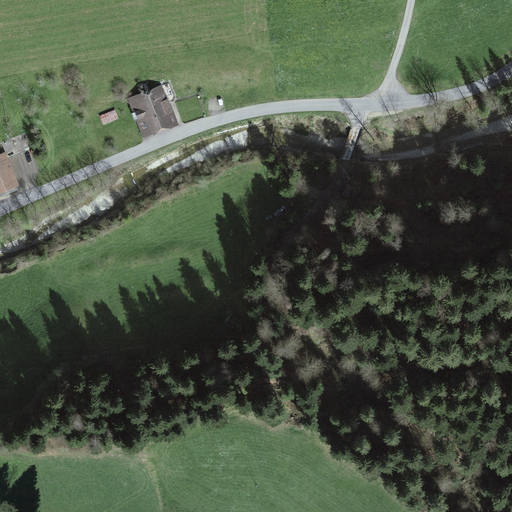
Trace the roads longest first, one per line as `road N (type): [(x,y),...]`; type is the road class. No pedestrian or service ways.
road 1 (unclassified): [(0,209),(225,118),(285,106),(438,98),(511,68)]
road 2 (track): [(0,434),(65,361),(180,332),(237,284),(274,271),(289,234),(345,161),(363,104)]
road 3 (track): [(274,271),(298,315),(368,354),(414,367),(511,367)]
